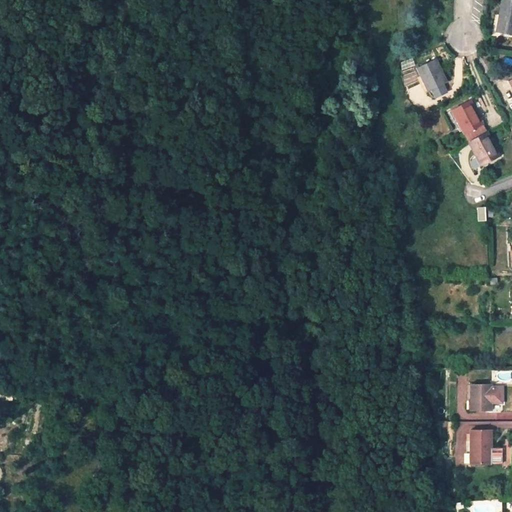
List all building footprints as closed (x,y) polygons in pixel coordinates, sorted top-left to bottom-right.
[(511,34),(511,0),(509,0),(502,0),(496,31),(511,34)] [(447,82),(436,59),(417,68),(428,91),(447,82)] [(475,109),(470,100),(452,110),(469,142),(488,132),(477,113),(475,114),(473,111),(475,109)] [(482,166),(500,155),(488,132),(469,142),(482,166)] [(492,410),(492,384),(470,385),(470,410),(492,410)] [(491,464),(492,430),(470,430),(470,463),(491,464)]
